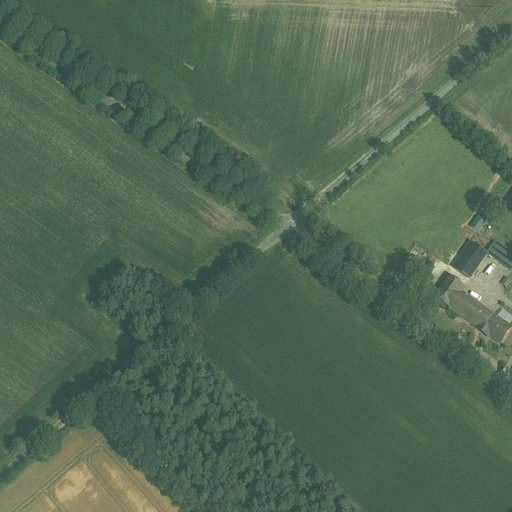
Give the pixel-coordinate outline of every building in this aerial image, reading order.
[(511,270),(511,254),(495,242),(487,254),(487,255),(511,272),(511,270)] [(471,243),(453,268),(469,279),(487,255),(487,254),(471,243)] [(466,288),(448,276),(433,297),(451,309),(462,293),(466,288)] [(507,279),(503,285),(507,288),(511,282),(507,279)] [(511,328),(462,293),(451,309),(500,344),(511,328)]
